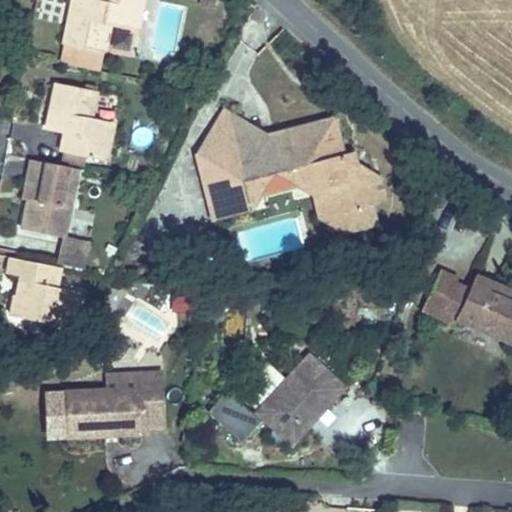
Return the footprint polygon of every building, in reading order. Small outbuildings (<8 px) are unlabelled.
[(131,31),(137,0),(84,0),(83,7),(64,4),(56,45),(61,46),(91,52),(98,53),(103,26),(131,31)] [(87,74),(91,52),(61,46),(57,67),(87,74)] [(65,125),(62,140),(59,153),(105,163),(114,123),(85,117),(92,89),(52,78),(42,119),(65,125)] [(216,116),(195,159),(260,145),(216,116)] [(38,134),(62,140),(65,125),(42,119),(38,134)] [(260,145),(195,159),(190,160),(207,229),(255,217),(246,181),(313,167),(320,204),(323,216),(350,210),(355,231),(379,225),(372,202),(387,198),(382,178),(359,183),(353,160),(351,152),(336,155),(329,126),(260,145)] [(382,178),(353,160),(359,183),(382,178)] [(73,173),(24,164),(21,182),(26,184),(16,234),(60,244),(60,243),(73,173)] [(246,181),(255,217),(277,178),(320,204),(313,167),(246,181)] [(350,210),(323,216),(355,231),(350,210)] [(79,277),(84,250),(60,243),(60,244),(54,271),(79,277)] [(54,276),(2,262),(0,268),(0,279),(24,286),(21,308),(9,307),(4,329),(67,344),(76,304),(49,297),(54,276)] [(444,293),(434,317),(456,326),(460,319),(511,340),(511,301),(495,294),(500,283),(480,274),(475,285),(461,279),(463,273),(441,264),(432,288),(444,293)] [(495,294),(511,301),(511,288),(500,283),(495,294)] [(422,312),(434,317),(444,293),(432,288),(422,312)] [(291,444),(342,388),(306,358),(254,417),(227,393),(209,414),(242,444),(263,420),(291,444)] [(136,389),(101,390),(63,392),(66,440),(143,437),(143,427),(161,426),(158,372),(136,373),(136,389)] [(101,375),(101,390),(136,389),(136,373),(101,375)]
